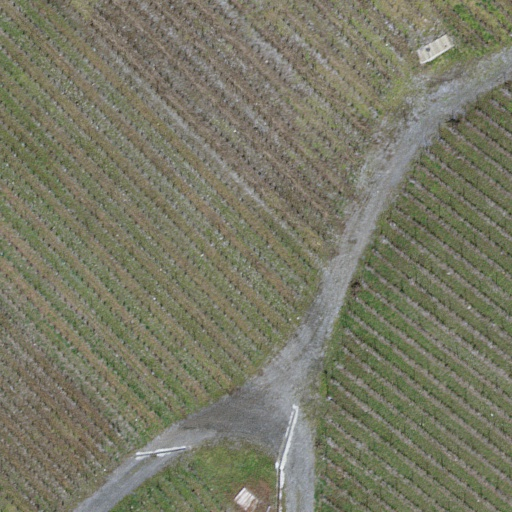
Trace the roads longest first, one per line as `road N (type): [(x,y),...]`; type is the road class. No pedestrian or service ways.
road 1 (track): [(286,418),(333,278),(398,147),(452,90),(511,60)]
road 2 (track): [(86,511),(163,442),(233,416),(286,418)]
